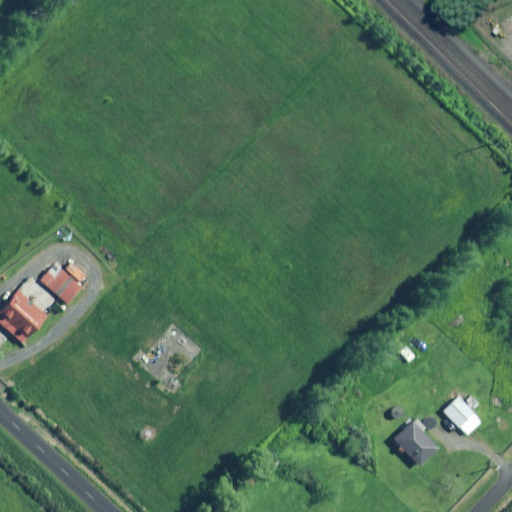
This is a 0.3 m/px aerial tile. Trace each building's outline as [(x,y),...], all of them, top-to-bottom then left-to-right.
[(82,287),(59,267),(55,272),(50,268),(38,283),(67,306),(82,287)] [(15,292),(0,309),(0,325),(22,345),(45,319),(15,292)] [(405,347),(398,354),(407,364),(415,356),(405,347)] [(456,396),(441,412),(467,436),(482,421),(456,396)] [(401,454),(403,451),(421,468),(440,449),(410,420),(391,440),(398,446),(396,449),(401,454)]
